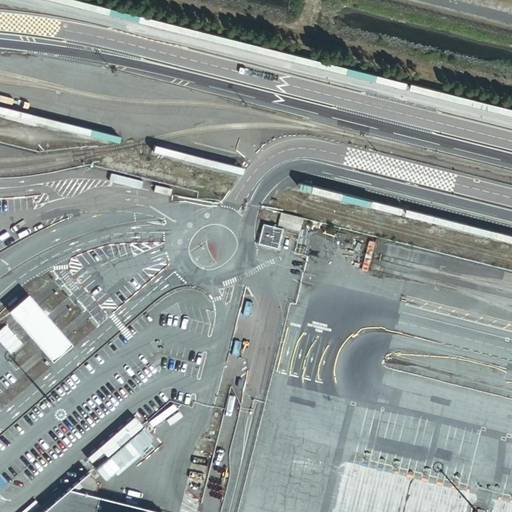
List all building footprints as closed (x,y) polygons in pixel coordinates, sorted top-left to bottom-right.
[(278,227),(284,229),(299,232),(303,218),(281,212),(278,227)] [(279,248),(284,229),(278,227),(264,224),(259,243),(279,248)] [(30,297),(11,314),(55,364),(74,348),(30,297)] [(62,494),(40,511),(160,511),(103,498),(95,496),(98,484),(88,472),(88,471),(62,494)] [(21,511),(31,511),(39,506),(35,500),(21,511)]
